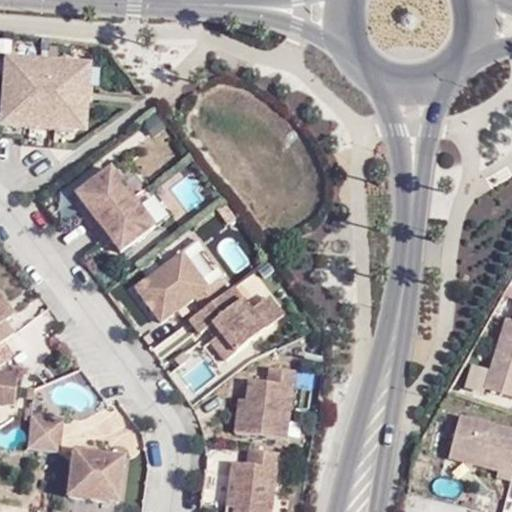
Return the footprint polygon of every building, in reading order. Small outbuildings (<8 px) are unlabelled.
[(90,126),(94,60),(11,55),(7,120),(90,126)] [(137,199),(114,168),(79,195),(89,208),(83,213),(97,230),(103,225),(137,199)] [(125,255),(160,228),(137,199),(103,225),(97,230),(109,246),(115,242),(125,255)] [(164,323),(196,299),(206,312),(230,294),(220,282),(210,289),(184,256),(139,289),(164,323)] [(0,346),(16,335),(6,321),(19,312),(0,288),(0,346)] [(230,294),(206,312),(193,321),(203,333),(211,328),(220,339),(216,344),(220,350),(241,354),(286,321),(272,302),(255,315),(236,289),(230,294)] [(511,322),(505,320),(501,334),(511,337),(511,322)] [(484,388),(511,396),(511,337),(501,334),(484,388)] [(221,368),(229,363),(220,350),(208,348),(207,349),(221,368)] [(220,350),(229,363),(241,354),(220,350)] [(246,405),(245,420),(237,419),(234,437),(288,443),(296,376),(271,372),(268,388),(249,385),(246,405)] [(18,378),(0,376),(0,408),(15,409),(18,378)] [(246,405),(239,405),(237,419),(245,420),(246,405)] [(30,413),(25,446),(58,451),(63,418),(30,413)] [(449,454),(511,472),(511,471),(511,430),(460,415),(449,454)] [(98,450),(89,449),(76,448),(72,482),(122,488),(126,454),(98,450)] [(273,511),(282,458),(249,453),(248,469),(233,468),(226,511),(273,511)] [(71,492),(120,498),(122,488),(72,482),(71,492)]
